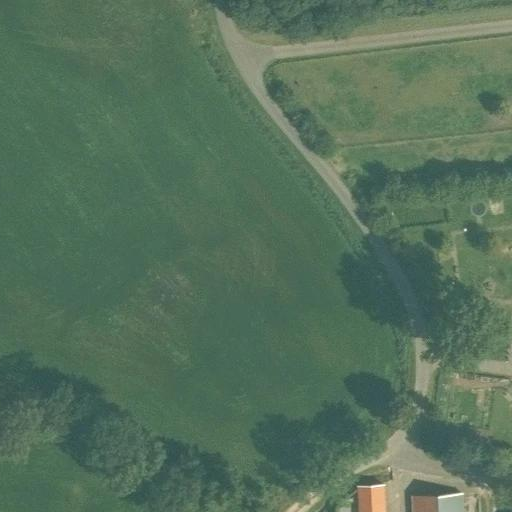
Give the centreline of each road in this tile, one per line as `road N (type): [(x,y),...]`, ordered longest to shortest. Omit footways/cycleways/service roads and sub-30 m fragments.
road 1 (unclassified): [(395,446),(414,423),(420,396),(411,303),(353,204),(258,86),(222,0)]
road 2 (track): [(293,511),(335,477),(395,446)]
